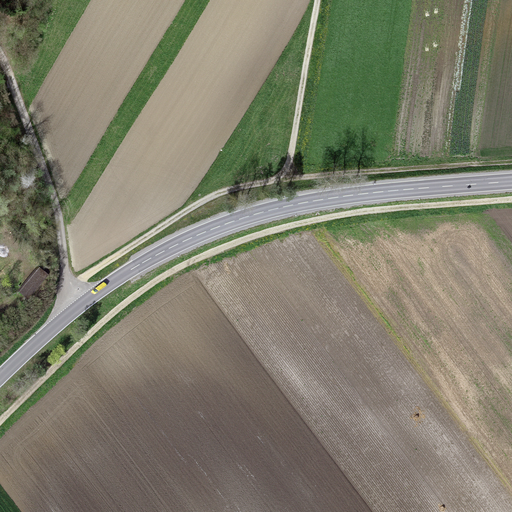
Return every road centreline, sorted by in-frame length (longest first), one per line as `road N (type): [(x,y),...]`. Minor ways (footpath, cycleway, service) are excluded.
road 1 (track): [(0,427),(130,289),(202,254),(278,228),(511,201)]
road 2 (secondary): [(0,381),(86,299),(186,234),(366,194),(511,183)]
road 3 (track): [(74,283),(151,228),(239,188),(511,162)]
road 4 (track): [(0,62),(86,299)]
road 5 (track): [(319,0),(284,179)]
